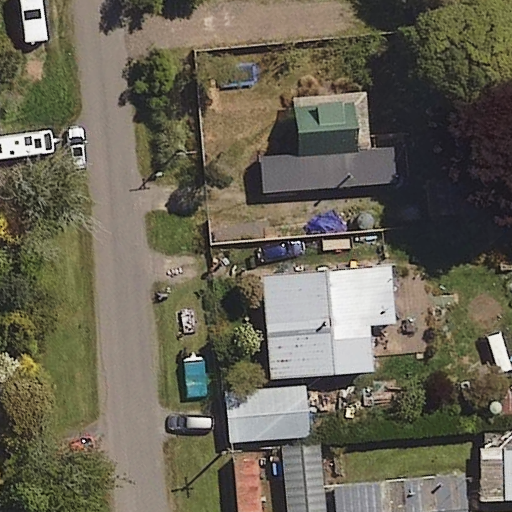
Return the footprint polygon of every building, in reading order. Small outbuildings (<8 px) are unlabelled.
[(368,93),(303,97),(307,153),(267,155),(271,221),(403,213),(399,146),(372,148),(368,93)] [(511,175),(431,179),(432,211),(511,207),(511,175)] [(400,320),(396,263),(269,272),(276,375),(379,368),(375,321),(400,320)] [(511,358),(511,328),(458,333),(460,363),(511,358)] [(315,433),(311,384),(230,392),(235,440),(315,433)] [(326,511),(325,446),(289,447),(290,511),(326,511)] [(511,449),(484,451),(486,499),(511,498),(511,449)] [(476,511),(474,476),(338,480),(340,511),(476,511)]
